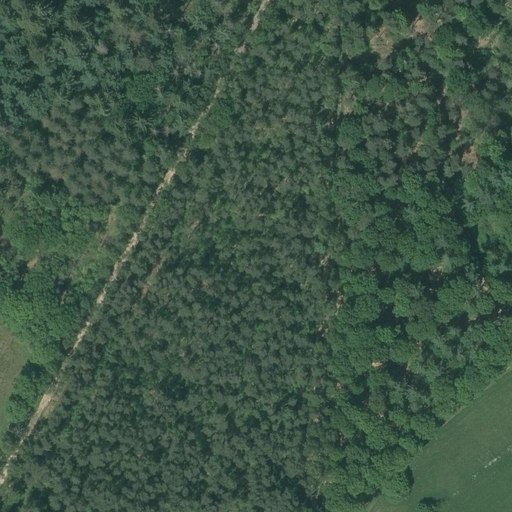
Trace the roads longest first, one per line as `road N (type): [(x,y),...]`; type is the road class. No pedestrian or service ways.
road 1 (track): [(266,0),(0,473)]
road 2 (track): [(350,0),(324,511)]
road 3 (track): [(430,0),(511,156)]
